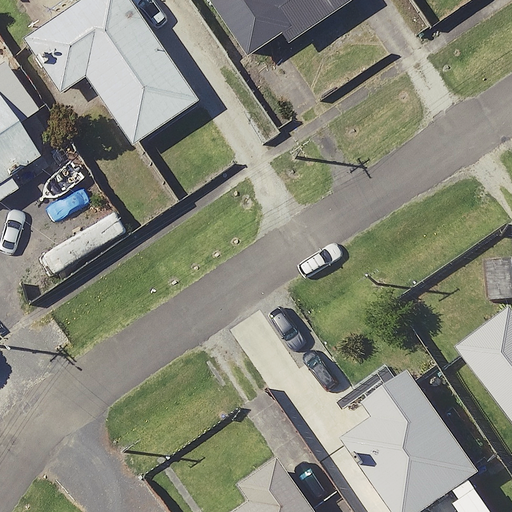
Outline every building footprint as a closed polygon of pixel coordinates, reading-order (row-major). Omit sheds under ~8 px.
[(182,100),(116,0),(65,0),(10,36),(46,90),(72,74),(116,142),(182,100)] [(332,0),(196,0),(232,53),(266,30),(273,40),(332,0)] [(24,109),(0,71),(0,190),(7,186),(0,175),(0,170),(24,155),(3,123),(24,109)] [(511,318),(502,304),(448,343),(511,431),(511,430),(511,318)] [(404,511),(469,467),(398,366),(323,418),(360,471),(354,476),(379,511),(404,511)] [(309,511),(271,454),(229,482),(240,499),(219,511),(309,511)]
